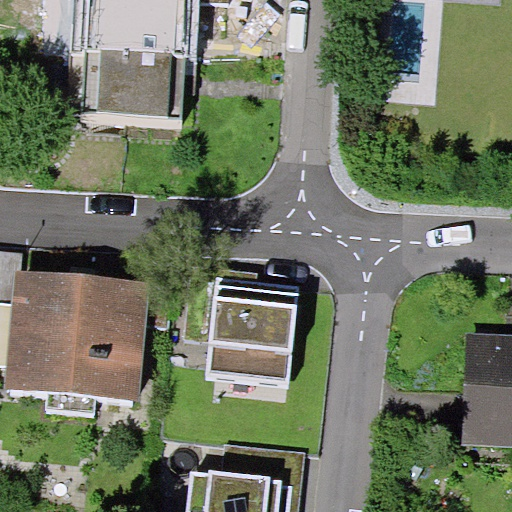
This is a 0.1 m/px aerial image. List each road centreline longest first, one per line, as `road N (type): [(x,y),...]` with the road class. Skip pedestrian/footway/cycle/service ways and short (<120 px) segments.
road 1 (residential): [(0,214),(304,230)]
road 2 (residential): [(339,511),(369,234)]
road 3 (residential): [(316,0),(304,230)]
road 4 (residential): [(369,234),(511,239)]
